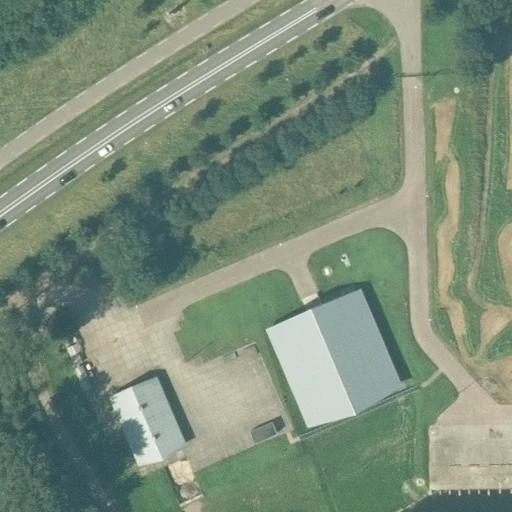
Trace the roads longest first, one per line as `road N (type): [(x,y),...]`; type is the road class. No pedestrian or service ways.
road 1 (primary): [(0,214),(333,0)]
road 2 (unclassified): [(0,158),(245,0)]
